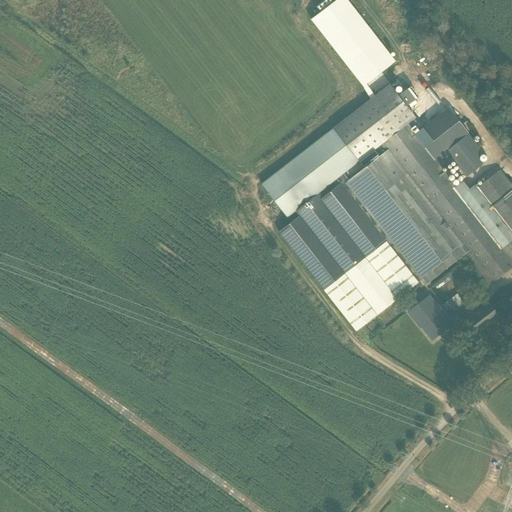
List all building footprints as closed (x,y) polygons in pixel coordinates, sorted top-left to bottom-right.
[(348,0),(335,0),(311,19),(363,86),(366,84),(395,61),(348,0)] [(416,118),(406,106),(419,96),(411,86),(398,95),(390,84),(375,96),(371,99),(293,159),(262,184),(287,217),(295,211),(299,216),(278,232),(324,290),(356,331),(421,280),(425,285),(465,254),(489,286),(511,267),(511,184),(500,169),(476,188),(475,186),(470,189),(462,195),(455,186),(442,169),(415,134),(407,124),(416,118)] [(366,84),(363,86),(371,99),(375,96),(366,84)] [(449,108),(415,134),(442,169),(446,166),(447,166),(453,161),(466,177),(468,175),(484,163),(479,156),(484,152),(468,132),(449,108)] [(429,295),(408,312),(421,328),(422,327),(432,340),(451,326),(440,312),(442,311),(429,295)] [(452,318),(461,311),(451,299),(443,305),(452,318)] [(488,303),(467,319),(473,327),(472,327),(473,330),(474,329),(478,333),(499,317),(488,303)]
